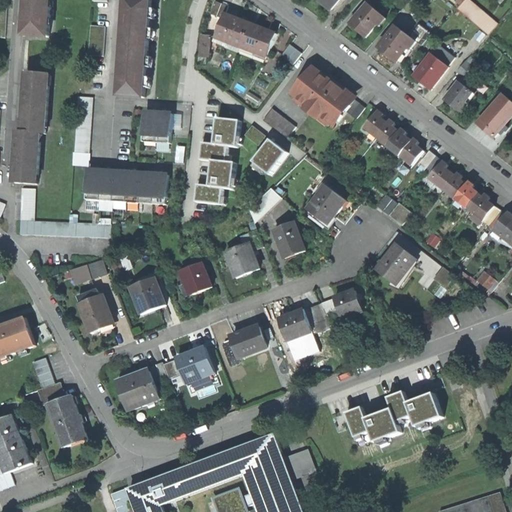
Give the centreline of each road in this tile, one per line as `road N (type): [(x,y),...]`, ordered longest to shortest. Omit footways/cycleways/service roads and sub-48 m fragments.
road 1 (residential): [(511,316),(166,446),(123,434),(84,366)]
road 2 (residential): [(84,366),(341,265),(366,234)]
road 3 (residential): [(273,0),(511,177)]
road 4 (residential): [(84,366),(33,273),(0,236)]
